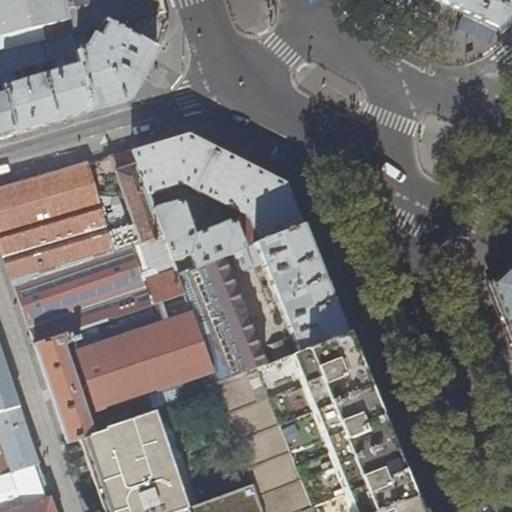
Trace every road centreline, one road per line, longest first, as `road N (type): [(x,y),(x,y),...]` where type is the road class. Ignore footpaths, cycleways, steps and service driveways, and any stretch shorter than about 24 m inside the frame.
road 1 (residential): [(231,83),(0,161)]
road 2 (secondary): [(317,135),(392,291),(428,341)]
road 3 (residential): [(0,308),(68,511)]
road 4 (secondary): [(497,511),(428,341)]
road 5 (secondary): [(428,341),(401,177)]
road 6 (primary): [(401,177),(511,244)]
